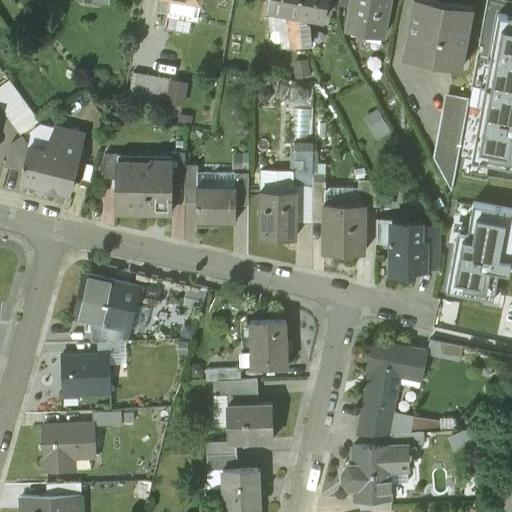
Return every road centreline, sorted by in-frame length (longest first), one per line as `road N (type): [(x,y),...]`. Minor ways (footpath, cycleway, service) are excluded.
road 1 (residential): [(55,230),(347,297)]
road 2 (residential): [(299,511),(347,297)]
road 3 (residential): [(0,425),(55,230)]
